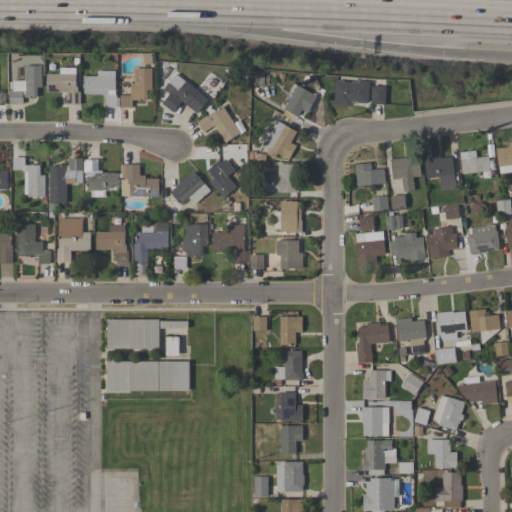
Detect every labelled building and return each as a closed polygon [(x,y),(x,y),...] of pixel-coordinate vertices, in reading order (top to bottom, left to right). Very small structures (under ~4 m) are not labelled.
[(25,66),(42,66),(42,87),(37,87),(37,97),(23,97),(23,104),(9,104),(9,80),(25,80),(25,66)] [(61,73),(61,68),(76,68),(76,86),(78,86),(78,92),(79,92),(79,104),(67,104),(67,91),(47,91),(47,73),(61,73)] [(130,84),(134,84),(134,68),(152,68),(152,90),(147,90),(147,99),(131,99),(131,107),(120,107),(120,95),(130,95),(130,84)] [(115,70),(115,95),(116,95),(116,97),(119,97),(119,106),(116,106),(116,107),(105,107),(105,95),(101,95),(102,94),(88,94),(88,93),(83,93),(84,75),(98,76),(98,70),(115,70)] [(250,72),(264,72),(264,85),(262,85),(262,86),(256,86),(256,85),(250,85),(250,72)] [(208,99),(197,113),(182,101),(172,112),(161,103),(169,93),(163,88),(168,82),(168,83),(176,73),(208,99)] [(368,103),(351,101),(351,105),(333,103),(336,80),(355,82),(355,81),(359,82),(359,80),(370,81),(368,103)] [(283,108),(293,93),(297,85),(316,96),(306,112),(301,108),(297,116),(283,108)] [(385,104),(370,103),(372,85),(386,86),(385,104)] [(240,132),(225,142),(222,139),(223,138),(220,134),(219,134),(214,125),(203,132),(196,121),(206,115),(207,116),(222,106),(240,132)] [(288,159),(285,157),(284,159),(280,157),(281,155),(277,153),(276,155),(275,154),(274,156),(267,151),(269,148),(258,142),(265,129),(270,131),(276,120),(296,131),(302,134),(297,142),(292,139),(290,142),(296,146),(288,159)] [(511,144),(511,171),(499,173),(498,166),(496,148),(507,147),(507,145),(511,144)] [(462,173),(459,152),(475,150),(476,157),(488,156),(490,170),(462,173)] [(455,188),(440,190),(439,177),(425,178),(423,156),(439,154),(439,157),(452,156),(454,175),(455,188)] [(418,155),(420,175),(412,176),(414,190),(403,191),(401,178),(392,179),(390,159),(418,155)] [(44,196),(46,196),(46,202),(41,202),(41,196),(27,196),(27,194),(24,194),(24,171),(22,171),(22,169),(12,169),(12,157),(24,157),(24,164),(40,165),(40,174),(45,175),(44,196)] [(82,183),(75,182),(75,183),(66,183),(66,202),(49,202),(49,166),(56,166),(56,165),(68,165),(68,158),(82,158),(82,183)] [(118,190),(105,190),(105,197),(90,197),(90,190),(86,190),(86,176),(86,172),(85,159),(98,159),(98,171),(97,171),(97,173),(103,173),(103,172),(114,172),(114,173),(118,173),(118,190)] [(234,184),(236,186),(222,198),(209,181),(211,179),(209,177),(211,176),(206,170),(219,160),(221,162),(223,161),(227,167),(223,170),(228,176),(233,171),(236,174),(236,183),(234,184)] [(264,192),(264,174),(278,174),(278,163),(298,163),(298,192),(264,192)] [(356,186),(354,164),(371,163),(371,169),(384,168),(386,183),(356,186)] [(139,164),(139,175),(145,175),(145,178),(158,178),(158,196),(129,196),(129,194),(121,195),(121,180),(125,180),(125,178),(120,178),(120,164),(139,164)] [(194,204),(188,198),(180,205),(169,192),(175,187),(174,186),(176,184),(177,185),(193,171),(210,190),(194,204)] [(404,194),(405,208),(391,210),(390,195),(404,194)] [(388,209),(372,211),(371,197),(386,195),(388,209)] [(511,214),(497,215),(495,201),(509,199),(511,214)] [(273,211),(280,211),(280,201),(299,201),(299,209),(300,209),(300,221),(301,221),(301,232),(280,232),(280,229),(273,229),(273,211)] [(445,219),(443,206),(457,204),(458,218),(445,219)] [(188,222),(188,213),(206,213),(206,220),(204,220),(204,222),(188,222)] [(403,228),(388,229),(386,216),(401,214),(403,228)] [(82,218),(82,232),(90,232),(90,249),(86,249),(86,250),(70,250),(70,262),(56,262),(56,249),(58,249),(58,218),(54,218),(54,216),(59,216),(59,218),(82,218)] [(374,229),(360,231),(358,217),(372,216),(374,229)] [(167,247),(164,247),(164,250),(147,250),(147,263),(135,263),(135,252),(133,252),(133,243),(136,243),(136,232),(141,232),(141,223),(153,223),(153,222),(168,222),(167,247)] [(17,224),(35,224),(35,241),(42,241),(42,251),(49,251),(49,263),(37,263),(37,256),(22,255),(22,246),(17,246),(17,224)] [(109,231),(109,224),(124,224),(124,244),(126,244),(126,247),(129,247),(129,250),(128,250),(128,262),(116,262),(116,249),(95,249),(95,231),(109,231)] [(181,238),(183,238),(183,224),(207,224),(207,245),(202,245),(202,255),(186,255),(186,253),(184,251),(183,250),(181,250),(181,238)] [(243,250),(245,250),(245,251),(248,251),(248,262),(245,262),(245,263),(232,263),(232,250),(223,250),(223,251),(216,251),(216,250),(211,250),(212,232),(226,232),(226,224),(243,225),(243,250)] [(486,251),(486,252),(476,253),(476,252),(469,253),(467,234),(471,234),(470,227),(494,225),(495,231),(496,231),(499,249),(486,251)] [(429,258),(427,236),(433,235),(433,228),(451,226),(452,233),(455,233),(456,248),(447,249),(448,256),(429,258)] [(385,254),(375,255),(376,262),(357,264),(354,238),(356,238),(355,233),(365,232),(366,235),(368,235),(367,232),(375,231),(375,234),(379,233),(379,231),(382,230),(385,254)] [(0,232),(10,232),(10,245),(12,245),(12,263),(0,263),(0,232)] [(425,259),(409,260),(409,259),(397,260),(396,255),(390,256),(388,241),(395,240),(394,237),(404,236),(404,233),(415,232),(415,236),(422,236),(425,259)] [(280,268),(280,253),(273,253),(273,240),(280,241),(280,240),(298,240),(298,252),(302,252),(302,268),(280,268)] [(263,268),(250,269),(250,254),(263,254),(263,268)] [(511,306),(503,308),(506,328),(511,326),(511,306)] [(480,331),(471,332),(468,310),(484,308),(485,312),(488,311),(488,315),(498,314),(500,329),(481,344),(480,331)] [(436,313),(452,311),(453,312),(464,311),(466,330),(455,331),(456,338),(443,340),(440,337),(438,333),(436,313)] [(266,330),(253,331),(252,316),(266,316),(266,330)] [(280,316),(302,316),(302,332),(295,332),(295,344),(280,344),(280,342),(280,316)] [(398,341),(395,319),(411,317),(411,321),(424,319),(426,337),(398,341)] [(107,348),(107,319),(158,319),(158,348),(107,348)] [(356,343),(359,342),(358,327),(366,326),(366,323),(379,322),(380,325),(387,324),(389,342),(370,344),(372,362),(358,363),(356,343)] [(178,355),(166,355),(166,336),(178,336),(178,355)] [(494,342),(506,341),(508,355),(495,356),(494,342)] [(453,347),(455,361),(437,364),(435,349),(453,347)] [(302,373),(303,379),(283,380),(283,379),(274,379),(274,367),(283,366),(283,350),(301,350),(302,373)] [(511,358),(511,374),(498,375),(496,360),(511,358)] [(158,390),(106,390),(106,361),(158,361),(158,390)] [(188,361),(188,390),(159,390),(159,361),(188,361)] [(362,379),(369,379),(369,370),(384,370),(390,370),(390,381),(385,381),(385,398),(368,398),(368,399),(362,399),(362,379)] [(423,382),(414,395),(400,386),(409,372),(423,382)] [(494,380),(497,402),(481,404),(481,401),(468,402),(468,398),(466,400),(454,385),(460,384),(459,375),(466,374),(467,377),(478,376),(479,382),(494,380)] [(511,380),(503,380),(504,396),(511,395),(511,380)] [(275,393),(280,393),(280,392),(295,392),(295,402),(297,402),(297,405),(302,405),(302,421),(280,421),(280,420),(275,420),(275,393)] [(463,415),(461,420),(460,419),(458,423),(455,430),(438,425),(432,418),(438,398),(439,398),(440,394),(464,402),(460,414),(463,415)] [(388,407),(388,424),(388,435),(363,435),(363,422),(361,422),(361,407),(388,407)] [(425,425),(413,421),(418,407),(429,411),(425,425)] [(295,453),(280,453),(280,425),(295,425),(295,453)] [(449,439),(449,452),(456,452),(456,468),(434,467),(434,453),(426,453),(426,439),(449,439)] [(383,440),(391,440),(391,449),(394,450),(395,450),(395,462),(384,463),(385,469),(383,469),(383,474),(368,474),(368,469),(363,470),(363,459),(364,459),(364,447),(367,447),(367,440),(383,440)] [(302,474),(303,474),(303,485),(302,485),(302,491),(283,491),(276,489),(276,463),(277,464),(283,461),(302,461),(302,474)] [(412,462),(412,473),(397,473),(397,462),(412,462)] [(462,500),(460,500),(460,507),(443,507),(443,501),(433,501),(434,487),(442,487),(442,472),(460,472),(460,485),(462,485),(462,500)] [(267,496),(253,496),(254,476),(267,476),(267,496)] [(393,510),(383,510),(383,511),(380,511),(371,511),(371,510),(362,510),(362,494),(366,494),(365,482),(369,482),(369,478),(393,478),(393,510)] [(302,511),(280,511),(281,499),(302,499),(302,511)]
